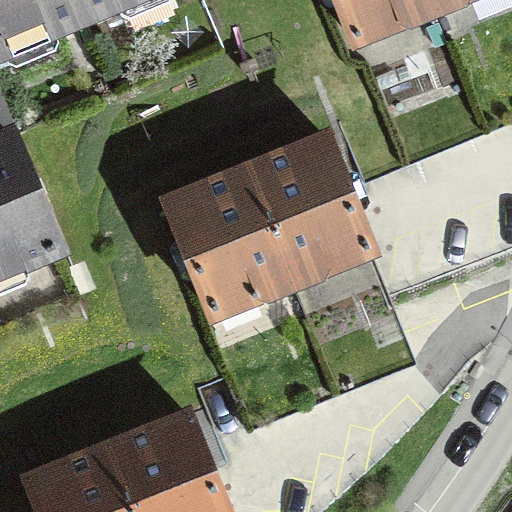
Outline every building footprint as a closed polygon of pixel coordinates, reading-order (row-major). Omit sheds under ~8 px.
[(0,0),(0,53),(51,32),(126,0),(0,0)] [(511,0),(326,0),(351,63),(369,56),(372,66),(409,52),(405,42),(411,40),(412,42),(470,20),(469,16),(476,13),(479,20),(511,7),(511,1),(511,0)] [(0,137),(9,133),(11,136),(17,133),(0,93),(0,68),(54,49),(57,44),(51,32),(0,53),(0,137)] [(511,49),(338,121),(362,180),(511,119),(511,49)] [(9,133),(0,137),(0,273),(58,249),(11,136),(9,133)] [(324,268),(371,249),(326,138),(168,201),(213,313),(260,294),(268,298),(320,277),(324,268)] [(390,307),(224,376),(246,428),(411,362),(390,307)] [(226,511),(187,414),(29,478),(42,511),(226,511)]
